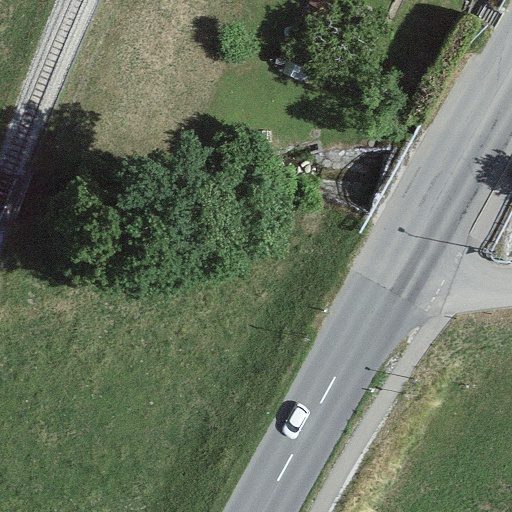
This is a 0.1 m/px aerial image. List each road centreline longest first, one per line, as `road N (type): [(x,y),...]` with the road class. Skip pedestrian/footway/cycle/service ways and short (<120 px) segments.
road 1 (primary): [(398,264),(259,511)]
road 2 (primary): [(511,58),(398,264)]
